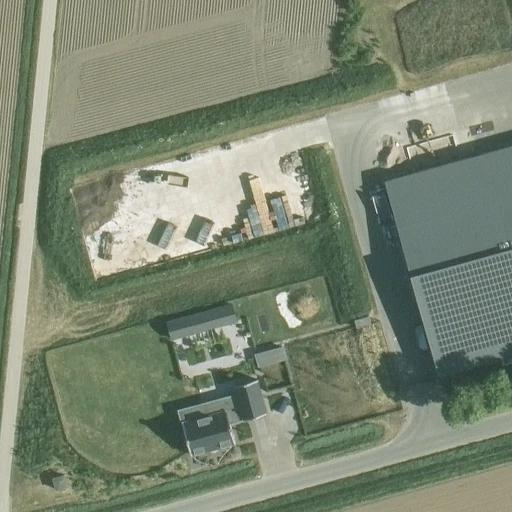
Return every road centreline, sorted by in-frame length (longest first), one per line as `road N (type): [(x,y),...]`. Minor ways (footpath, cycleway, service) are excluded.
road 1 (unclassified): [(0,511),(50,0)]
road 2 (tertiary): [(177,511),(511,420)]
